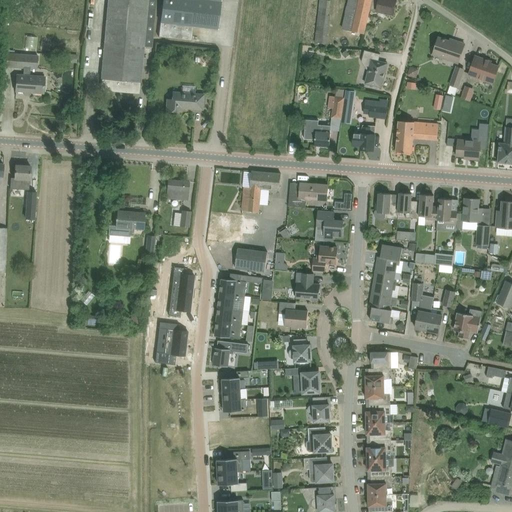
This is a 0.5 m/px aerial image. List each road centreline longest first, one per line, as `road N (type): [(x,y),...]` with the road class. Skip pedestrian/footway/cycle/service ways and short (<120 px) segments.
road 1 (residential): [(207,157),(199,247),(208,272),(197,376),(204,511)]
road 2 (tertiary): [(207,157),(0,141)]
road 3 (tertiary): [(365,171),(207,157)]
road 4 (residential): [(356,511),(348,430),(353,373)]
road 5 (tertiary): [(385,173),(511,181)]
road 6 (residential): [(355,296),(365,171)]
